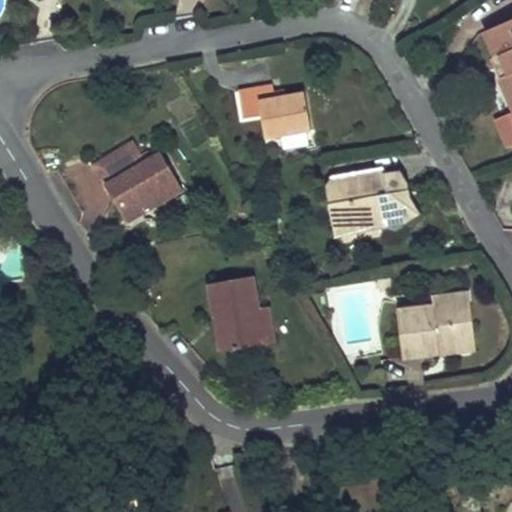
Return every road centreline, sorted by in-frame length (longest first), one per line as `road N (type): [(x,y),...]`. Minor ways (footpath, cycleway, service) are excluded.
road 1 (residential): [(511,398),(256,430),(218,420),(94,286),(0,137)]
road 2 (residential): [(511,266),(396,69),(357,29),(305,22),(39,70),(0,89)]
